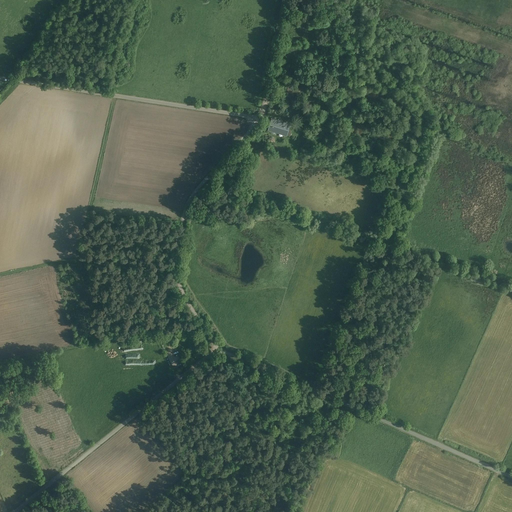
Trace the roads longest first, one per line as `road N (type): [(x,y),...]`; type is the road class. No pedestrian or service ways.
road 1 (unclassified): [(217,348),(177,283),(181,224),(196,188),(257,119),(0,78)]
road 2 (unclassified): [(511,477),(217,348)]
road 3 (unclassified): [(15,511),(217,348)]
road 4 (track): [(0,275),(80,256),(114,95)]
road 5 (track): [(284,0),(257,119)]
